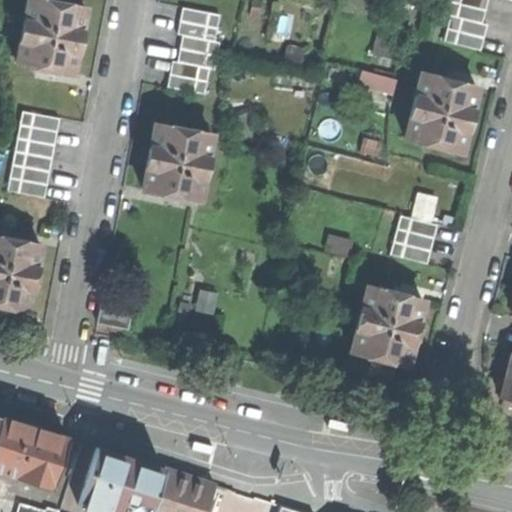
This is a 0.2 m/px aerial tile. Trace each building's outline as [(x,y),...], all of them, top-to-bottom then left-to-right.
[(28,0),(20,45),(17,62),(36,66),(72,73),(73,69),(78,45),(85,8),(43,0),(28,0)] [(450,14),(443,41),(480,50),(487,24),(482,23),(487,0),(448,0),(445,13),(450,14)] [(172,61),(167,88),(204,94),(209,68),(214,69),(217,55),(219,42),(214,41),(219,14),(182,7),(177,32),(182,33),(177,62),(172,61)] [(420,79),(405,137),(460,151),(465,132),(472,103),(477,87),(422,73),(420,79)] [(13,157),(6,190),(43,197),(59,118),(22,111),(15,145),(13,157)] [(148,158),(142,188),(193,198),(206,133),(155,124),(148,158)] [(400,215),(390,254),(427,263),(437,225),(400,215)] [(0,237),(0,303),(28,309),(34,275),(40,245),(0,237)] [(367,286),(351,350),(406,363),(414,334),(422,300),(403,295),(367,286)] [(101,305),(97,323),(127,329),(131,310),(101,305)] [(503,398),(502,404),(511,405),(511,352),(509,365),(506,375),(500,397),(503,398)] [(32,426),(0,416),(0,470),(52,488),(68,438),(32,426)] [(329,420),(328,424),(349,428),(350,420),(335,417),(329,416),(329,420)] [(211,448),(212,444),(192,439),(190,447),(205,451),(210,452),(211,448)] [(96,447),(80,495),(89,498),(85,509),(93,511),(147,511),(162,468),(126,456),(96,447)] [(205,511),(214,484),(187,476),(162,468),(147,511),(205,511)] [(20,503),(17,511),(59,511),(47,507),(46,510),(20,503)]
